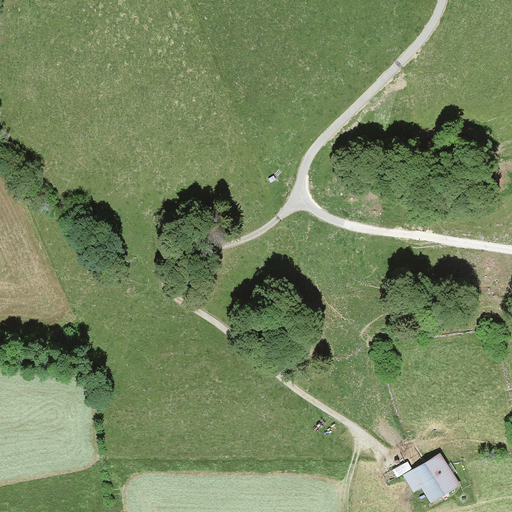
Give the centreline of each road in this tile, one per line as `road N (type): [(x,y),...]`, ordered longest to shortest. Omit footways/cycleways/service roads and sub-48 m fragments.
road 1 (track): [(303,195),(251,235),(175,256),(163,275),(165,294),(400,461)]
road 2 (track): [(442,0),(417,45),(315,148),(303,195),(341,224),(511,249)]
